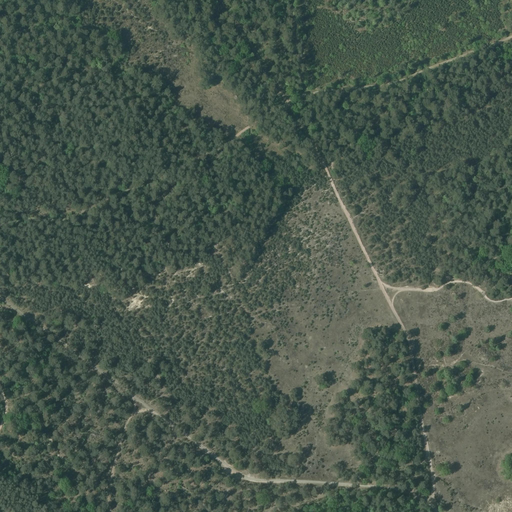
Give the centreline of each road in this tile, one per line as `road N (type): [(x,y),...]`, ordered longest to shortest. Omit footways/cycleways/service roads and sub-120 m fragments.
road 1 (track): [(218,0),(322,161),(400,323),(437,511)]
road 2 (track): [(0,233),(99,204),(306,97)]
road 3 (track): [(435,511),(388,489),(244,479),(149,410)]
road 4 (track): [(306,97),(409,75),(511,34)]
road 5 (track): [(134,399),(24,317)]
